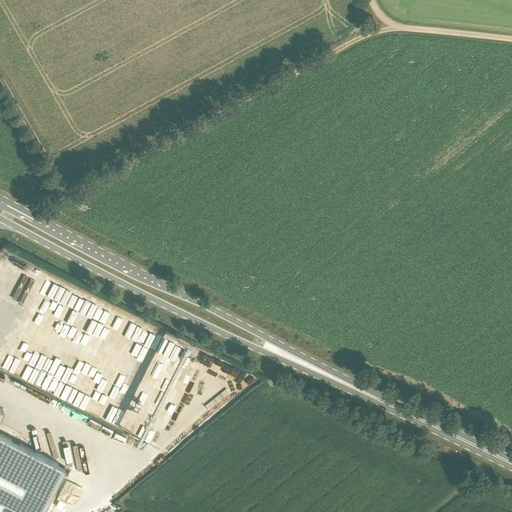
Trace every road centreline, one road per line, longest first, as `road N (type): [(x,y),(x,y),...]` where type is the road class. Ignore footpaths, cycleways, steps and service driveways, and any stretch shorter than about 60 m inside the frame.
road 1 (track): [(353,40),(72,191),(62,188),(0,79)]
road 2 (primary): [(296,359),(0,197)]
road 3 (primary): [(0,218),(191,319),(296,359)]
road 4 (primary): [(511,464),(296,359)]
